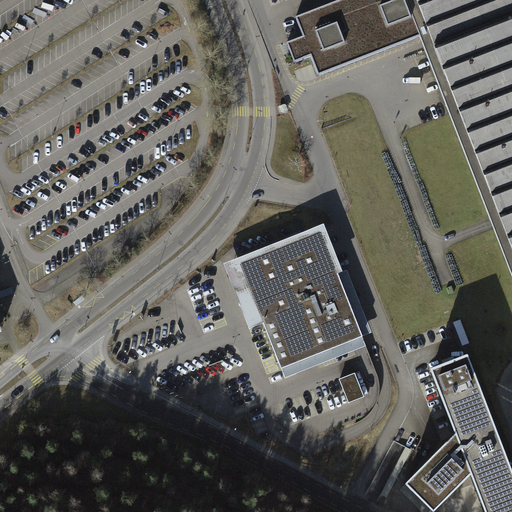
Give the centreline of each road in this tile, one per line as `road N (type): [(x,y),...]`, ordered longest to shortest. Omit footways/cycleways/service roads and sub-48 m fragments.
road 1 (tertiary): [(68,354),(189,258),(248,182),(261,112),(233,0)]
road 2 (tertiary): [(212,0),(240,112),(229,175),(176,243),(57,336)]
road 3 (unclassified): [(359,511),(68,354)]
